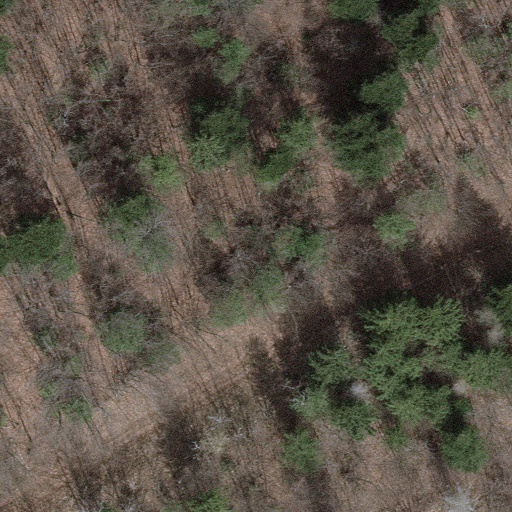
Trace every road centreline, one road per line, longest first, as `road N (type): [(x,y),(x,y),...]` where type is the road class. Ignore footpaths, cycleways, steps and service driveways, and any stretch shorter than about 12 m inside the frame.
road 1 (track): [(8,511),(97,452),(511,222)]
road 2 (track): [(511,463),(356,511)]
